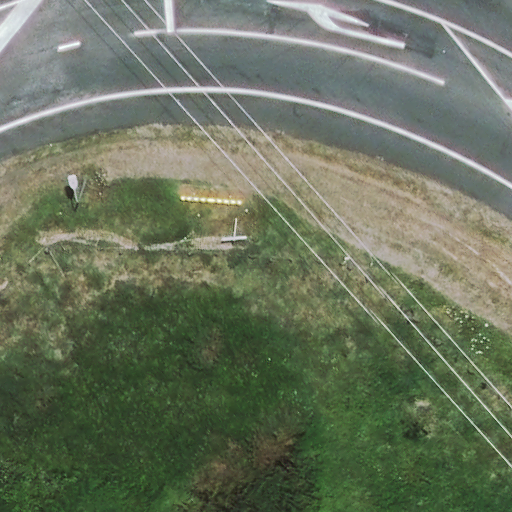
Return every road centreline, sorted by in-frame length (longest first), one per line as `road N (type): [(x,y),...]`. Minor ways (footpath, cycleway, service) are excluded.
road 1 (tertiary): [(170,0),(321,12),(511,80)]
road 2 (unclassified): [(0,24),(156,0)]
